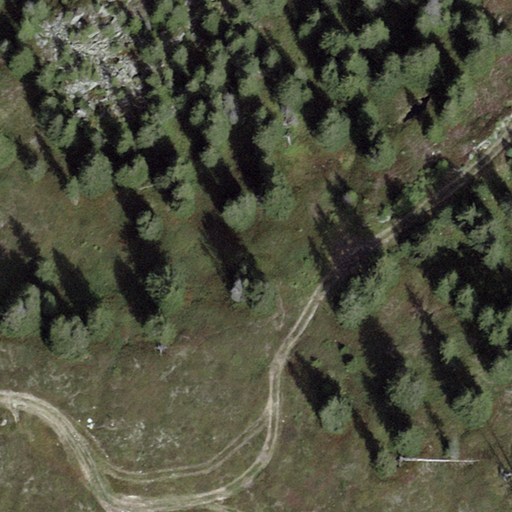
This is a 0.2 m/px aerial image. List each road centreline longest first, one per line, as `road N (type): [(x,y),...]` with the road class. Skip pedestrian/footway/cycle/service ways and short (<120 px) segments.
road 1 (track): [(116,511),(189,507),(266,456),(276,361),(357,255),(443,196),(511,123)]
road 2 (track): [(0,410),(15,408),(102,511)]
